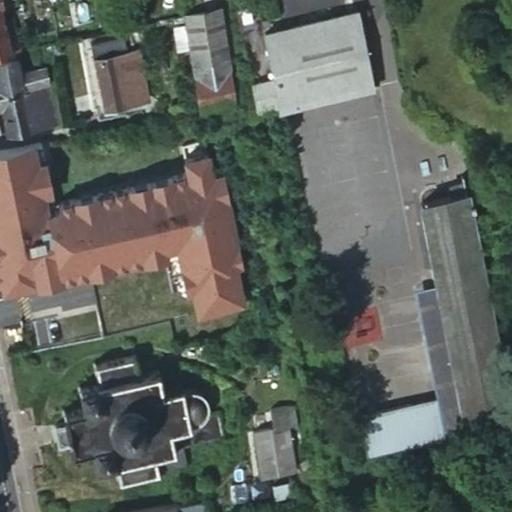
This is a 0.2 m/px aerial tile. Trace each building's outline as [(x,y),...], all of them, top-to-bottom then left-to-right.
[(8,6),(6,0),(0,0),(0,53),(14,50),(15,57),(27,54),(15,5),(8,6)] [(226,6),(190,11),(205,108),(240,102),(226,6)] [(275,69),(277,97),(374,88),(366,9),(278,19),(277,10),(268,10),(275,69)] [(117,24),(88,31),(89,37),(104,34),(105,37),(127,32),(125,22),(117,24)] [(98,103),(101,115),(117,112),(114,101),(150,94),(141,45),(129,48),(129,40),(112,43),(114,50),(97,54),(106,101),(98,103)] [(0,94),(2,94),(50,84),(43,50),(27,54),(15,57),(0,60),(0,94)] [(14,50),(0,53),(0,60),(15,57),(14,50)] [(253,71),(257,99),(277,97),(275,69),(253,71)] [(11,135),(58,125),(50,84),(2,94),(6,110),(11,135)] [(212,162),(189,166),(191,178),(53,202),(45,162),(37,164),(33,144),(0,150),(0,289),(4,288),(6,296),(92,278),(106,342),(172,328),(248,315),(240,272),(244,271),(223,174),(214,176),(212,162)] [(436,281),(465,413),(511,402),(511,397),(469,207),(473,206),(472,198),(467,200),(465,191),(418,201),(436,281)] [(436,281),(414,286),(446,435),(468,429),(465,413),(436,281)] [(66,423),(52,425),(56,446),(71,444),(73,453),(92,450),(95,469),(115,466),(119,487),(160,480),(159,475),(180,471),(185,466),(181,447),(228,438),(223,412),(209,414),(211,407),(210,401),(207,396),(201,391),(196,389),(192,389),(187,389),(183,391),(182,389),(163,392),(159,375),(139,379),(134,360),(95,367),(99,387),(80,390),(83,410),(65,413),(66,423)] [(436,395),(362,411),(370,449),(445,433),(436,395)] [(286,407),(290,426),(296,425),(293,406),(286,407)] [(270,410),(274,429),(290,426),(286,407),(270,410)] [(290,426),(274,429),(254,432),(261,476),(297,470),(290,426)] [(302,472),(305,491),(317,489),(315,470),(313,470),(309,450),(301,452),(305,472),(302,472)]
